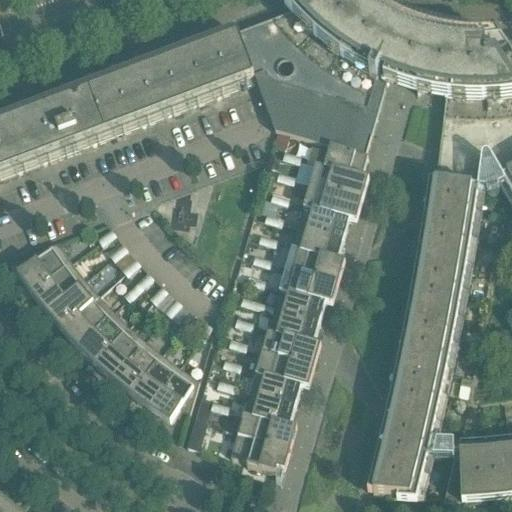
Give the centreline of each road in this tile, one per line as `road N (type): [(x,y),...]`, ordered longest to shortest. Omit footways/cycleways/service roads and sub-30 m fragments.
road 1 (residential): [(189,511),(198,494),(79,412),(0,326)]
road 2 (residential): [(224,316),(165,271),(129,228),(109,183)]
road 3 (residential): [(258,132),(109,183)]
